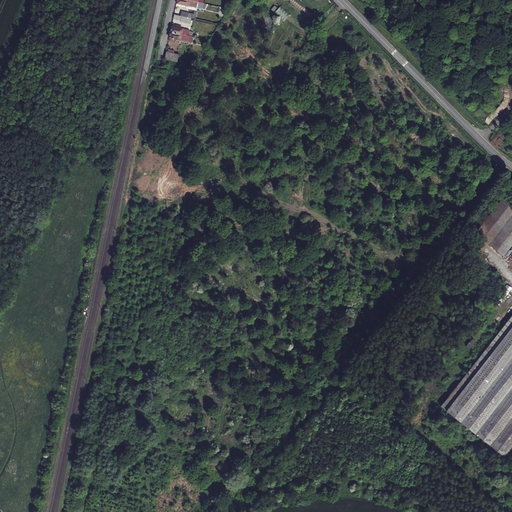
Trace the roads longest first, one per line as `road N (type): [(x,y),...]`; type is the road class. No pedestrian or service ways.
road 1 (track): [(232,511),(505,162)]
road 2 (tertiary): [(342,0),(511,167)]
